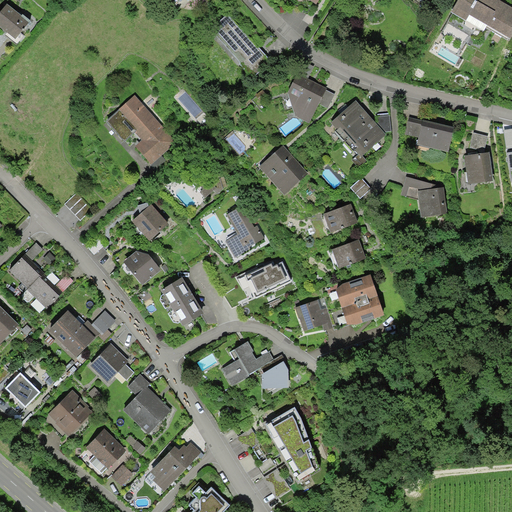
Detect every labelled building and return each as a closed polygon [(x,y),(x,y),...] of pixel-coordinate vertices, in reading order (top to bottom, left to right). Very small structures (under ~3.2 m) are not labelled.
[(461,0),(442,33),(449,40),(480,40),(487,28),(511,42),(511,5),(502,0),(461,0)] [(32,23),(8,5),(0,15),(0,29),(18,43),(32,23)] [(274,64),(228,14),(210,30),(256,80),(274,64)] [(327,88),(297,74),(287,92),(295,116),(309,123),(319,103),(326,90),(327,88)] [(334,94),(326,90),(319,103),(327,107),(334,94)] [(135,100),(108,122),(125,142),(136,133),(143,142),(136,147),(152,166),(174,147),(135,100)] [(376,123),(355,100),(331,122),(337,129),(335,131),(354,152),(356,150),(362,157),(386,134),(384,132),(376,123)] [(391,132),(390,113),(375,114),(376,123),(384,132),(391,132)] [(456,129),(410,119),(406,135),(420,139),(419,146),(450,153),(456,129)] [(489,137),(474,134),(470,155),(465,156),(469,185),(495,182),(491,153),(485,154),(489,137)] [(283,147),(260,168),(286,195),(308,174),(283,147)] [(186,172),(207,198),(228,182),(206,156),(186,172)] [(372,190),(361,178),(350,188),(361,200),(372,190)] [(439,189),(408,178),(401,196),(419,201),(423,218),(449,215),(446,188),(439,189)] [(83,187),(64,202),(81,223),(99,208),(83,187)] [(142,214),(134,220),(151,241),(169,225),(159,213),(163,210),(155,202),(151,207),(150,203),(141,206),(142,214)] [(246,205),(227,215),(238,235),(226,242),(236,260),(267,243),(246,205)] [(353,205),(322,216),(329,235),(360,224),(353,205)] [(361,240),(329,252),(335,270),(368,258),(361,240)] [(36,242),(25,254),(32,260),(43,249),(36,242)] [(139,251),(124,262),(143,287),(163,272),(150,256),(139,251)] [(56,258),(49,252),(43,259),(50,265),(56,258)] [(32,260),(25,254),(9,271),(22,283),(18,288),(23,293),(27,290),(39,276),(41,277),(44,274),(45,273),(32,260)] [(285,267),(253,281),(259,293),(262,292),(267,303),(295,291),(285,267)] [(56,286),(44,274),(41,277),(39,276),(27,290),(47,308),(62,292),(56,286)] [(67,275),(56,286),(62,292),(74,281),(67,275)] [(344,285),(337,292),(348,324),(357,325),(383,317),(383,311),(370,276),(363,278),(364,281),(351,286),(350,283),(344,285)] [(203,316),(182,281),(163,292),(164,294),(161,297),(160,302),(165,310),(171,307),(174,313),(170,315),(175,324),(180,326),(182,323),(184,328),(203,316)] [(323,298),(295,308),(304,332),(322,326),(324,332),(334,328),(323,298)] [(83,325),(68,310),(48,330),(76,358),(84,350),(100,333),(91,324),(87,320),(83,325)] [(105,310),(91,324),(100,333),(102,335),(116,321),(105,310)] [(5,311),(0,316),(0,343),(19,324),(5,311)] [(131,362),(109,341),(85,367),(106,386),(118,374),(126,381),(134,373),(127,366),(131,362)] [(248,344),(237,350),(243,360),(225,370),(233,384),(275,361),(269,351),(256,358),(248,344)] [(90,356),(84,350),(76,358),(82,363),(90,356)] [(28,360),(4,387),(24,404),(48,377),(28,360)] [(284,363),(264,374),(264,389),(270,400),(282,394),(279,389),(291,389),(290,372),(284,363)] [(131,388),(140,397),(128,410),(150,432),(170,411),(148,390),(151,385),(142,377),(131,388)] [(74,391),(46,419),(70,442),(96,412),(74,391)] [(301,415),(295,406),(244,434),(275,495),(299,484),(321,471),(301,415)] [(104,430),(85,450),(107,472),(127,449),(104,430)] [(176,444),(149,477),(165,494),(204,454),(189,440),(176,444)] [(224,511),(230,506),(210,489),(188,511),(224,511)]
